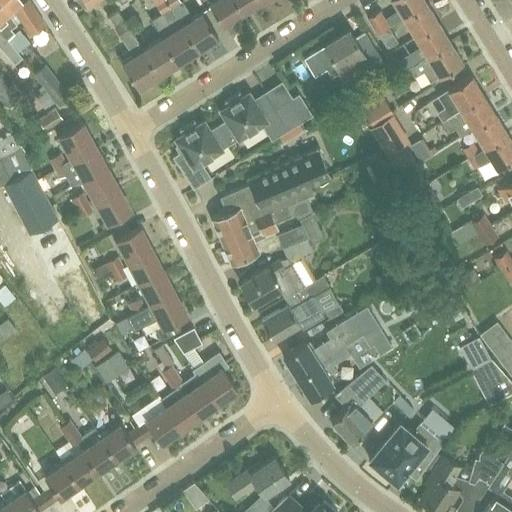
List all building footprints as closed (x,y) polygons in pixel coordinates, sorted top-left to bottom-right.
[(22,0),(0,0),(0,2),(9,14),(13,10),(30,34),(45,23),(28,0),(22,0)] [(81,0),(88,9),(100,0),(81,0)] [(172,30),(162,36),(177,61),(197,48),(171,6),(167,0),(157,0),(154,2),(172,30)] [(167,0),(171,6),(197,48),(217,36),(202,11),(191,17),(181,1),(180,0),(167,0)] [(222,23),(242,11),(234,0),(212,0),(209,2),(222,23)] [(234,0),(242,11),(259,0),(234,0)] [(393,0),(403,16),(426,2),(424,0),(393,0)] [(0,2),(0,30),(7,38),(13,32),(10,28),(16,24),(9,14),(0,2)] [(426,2),(403,16),(415,35),(438,21),(426,2)] [(108,15),(123,39),(133,54),(122,61),(137,85),(157,73),(142,48),(132,33),(117,9),(108,15)] [(396,20),(391,11),(380,18),(383,24),(374,29),(376,33),(396,20)] [(124,19),(132,33),(142,27),(133,14),(124,19)] [(402,29),(396,20),(376,33),(386,47),(395,41),(392,35),(402,29)] [(415,35),(427,54),(427,55),(450,41),(438,21),(415,35)] [(354,36),(348,28),(303,57),(314,75),(326,67),(331,75),(352,61),(358,69),(368,63),(372,69),(383,62),(363,30),(354,36)] [(22,56),(7,38),(0,30),(0,45),(14,62),(22,56)] [(162,36),(142,48),(157,73),(177,61),(162,36)] [(408,68),(414,76),(422,71),(429,81),(439,75),(462,61),(450,41),(427,55),(427,54),(420,59),(398,73),(398,74),(408,68)] [(398,73),(420,59),(415,49),(392,64),(398,73)] [(60,83),(45,63),(33,72),(49,92),(60,83)] [(0,95),(8,105),(19,95),(0,73),(0,72),(1,72),(0,71),(0,95)] [(460,108),(482,94),(470,74),(448,88),(437,95),(444,105),(449,114),(454,111),(454,112),(460,108)] [(225,117),(217,122),(229,142),(260,122),(271,139),(288,128),(277,111),(268,117),(264,116),(248,91),(241,95),(239,91),(224,101),(227,105),(220,109),(225,117)] [(495,113),(482,94),(460,108),(454,112),(454,111),(449,114),(443,118),(444,119),(441,120),(448,131),(455,126),(460,135),(472,128),(472,127),(495,113)] [(368,123),(391,110),(382,95),(360,109),(368,123)] [(289,99),(275,107),(277,111),(288,128),(301,119),(289,99)] [(63,118),(55,107),(38,118),(45,130),(63,118)] [(399,122),(391,110),(368,123),(377,136),(399,122)] [(484,147),(507,133),(495,113),(472,127),(472,128),(484,147)] [(229,142),(217,122),(208,127),(203,119),(196,124),(194,120),(179,129),(182,133),(175,137),(182,148),(172,155),(186,176),(200,167),(197,163),(229,142)] [(71,156),(94,143),(82,121),(59,134),(71,156)] [(511,141),(507,133),(467,157),(473,167),(490,157),(496,167),(511,156),(511,141)] [(466,156),(467,157),(479,150),(473,140),(461,148),(466,156)] [(12,149),(0,154),(0,158),(9,180),(31,168),(33,162),(20,143),(12,149)] [(106,164),(94,143),(66,160),(54,167),(59,178),(77,167),(82,178),(83,177),(106,164)] [(221,239),(290,209),(287,202),(313,190),(310,184),(331,175),(331,174),(329,174),(316,145),(318,145),(317,143),(244,176),(244,177),(246,177),(249,183),(222,194),(226,203),(235,199),(238,205),(211,217),(221,239)] [(387,154),(398,172),(415,163),(404,143),(387,154)] [(54,167),(66,160),(61,152),(48,159),(54,167)] [(0,184),(3,183),(9,180),(0,158),(0,184)] [(95,199),(118,186),(106,164),(83,177),(95,199)] [(31,168),(9,180),(3,183),(29,233),(52,277),(56,275),(68,268),(82,262),(32,167),(31,168)] [(511,199),(511,179),(498,188),(505,199),(510,196),(511,199)] [(440,207),(428,184),(411,195),(424,218),(440,207)] [(118,186),(95,199),(107,221),(130,208),(118,186)] [(76,207),(88,201),(83,191),(71,198),(76,207)] [(93,210),(88,201),(76,207),(82,217),(93,210)] [(290,209),(221,239),(230,261),(258,249),(254,238),(278,228),(274,220),(291,212),(290,209)] [(323,236),(311,211),(299,217),(301,222),(309,237),(311,242),(323,236)] [(484,212),(445,233),(452,245),(490,223),(484,212)] [(277,233),(283,248),(309,237),(301,222),(277,233)] [(490,223),(477,231),(484,243),(497,235),(490,223)] [(128,260),(151,247),(140,225),(116,238),(128,260)] [(290,263),(313,250),(310,242),(311,242),(309,237),(283,248),(290,263)] [(163,269),(151,247),(128,260),(139,282),(163,269)] [(493,256),(500,267),(511,259),(511,257),(506,249),(493,256)] [(122,264),(117,255),(105,262),(110,270),(122,264)] [(283,267),(279,258),(240,281),(253,303),(280,288),(285,296),(294,291),(304,285),(296,271),(283,267)] [(511,259),(500,267),(511,287),(511,259)] [(127,275),(122,265),(111,271),(116,281),(127,275)] [(458,276),(465,288),(480,279),(473,267),(458,276)] [(173,289),(163,269),(139,282),(150,301),(173,289)] [(262,318),(273,339),(300,325),(301,328),(324,315),(313,295),(330,286),(323,275),(304,285),(294,291),(298,298),(288,303),(262,318)] [(394,288),(405,310),(419,303),(408,281),(394,288)] [(15,307),(25,297),(11,282),(1,292),(15,307)] [(186,313),(173,289),(150,301),(132,311),(125,315),(131,326),(156,313),(162,325),(155,329),(160,338),(180,328),(176,319),(186,313)] [(143,305),(138,297),(128,302),(132,311),(143,305)] [(339,303),(325,310),(329,317),(343,310),(339,303)] [(0,326),(0,333),(4,342),(24,333),(18,319),(0,326)] [(511,340),(496,320),(479,333),(511,375),(511,340)] [(282,353),(296,375),(359,335),(362,334),(354,321),(337,332),(340,336),(322,347),(319,343),(311,348),(305,339),(282,353)] [(202,342),(193,326),(173,337),(183,352),(202,342)] [(359,366),(371,358),(379,353),(373,342),(369,345),(362,334),(359,335),(296,375),(310,397),(333,382),(327,373),(335,367),(332,363),(350,352),(359,366)] [(478,334),(459,344),(471,367),(490,357),(478,334)] [(86,349),(94,359),(95,360),(111,348),(103,337),(86,349)] [(83,348),(70,358),(77,368),(91,357),(83,348)] [(194,367),(197,371),(218,402),(237,388),(222,367),(227,364),(218,351),(194,367)] [(123,352),(108,362),(116,374),(131,363),(123,352)] [(471,367),(469,368),(488,405),(511,391),(511,381),(490,357),(471,367)] [(161,370),(160,371),(166,380),(172,375),(177,372),(171,363),(166,367),(161,370)] [(357,404),(385,378),(370,363),(349,380),(355,388),(347,395),(351,399),(330,419),(351,441),(372,420),(357,404)] [(423,392),(440,386),(433,367),(416,373),(423,392)] [(199,414),(218,402),(197,371),(183,381),(177,372),(172,375),(178,384),(199,414)] [(199,414),(178,384),(172,375),(166,380),(172,389),(160,396),(159,397),(164,405),(180,428),(199,414)] [(161,441),(180,428),(164,405),(159,397),(160,396),(159,394),(144,405),(143,410),(148,416),(145,418),(146,419),(139,425),(145,435),(153,429),(161,441)] [(69,420),(60,425),(66,434),(74,428),(69,420)] [(411,431),(399,420),(368,457),(383,469),(379,473),(390,482),(393,478),(396,480),(404,470),(415,478),(442,441),(419,422),(411,431)] [(119,422),(100,435),(116,457),(135,444),(134,443),(141,437),(134,427),(127,432),(119,422)] [(94,427),(76,440),(81,447),(97,470),(116,457),(104,441),(100,435),(94,427)] [(74,428),(66,434),(72,442),(80,437),(74,428)] [(81,447),(63,461),(78,483),(97,470),(81,447)] [(468,479),(453,475),(460,465),(443,454),(428,476),(431,478),(419,497),(439,510),(448,497),(451,500),(458,489),(476,501),(488,483),(502,461),(495,457),(495,453),(494,450),(489,447),(481,449),(478,452),(478,457),(474,457),(468,479)] [(511,454),(508,452),(506,455),(502,461),(488,483),(491,485),(490,485),(502,493),(511,476),(511,454)] [(264,493),(288,476),(274,454),(262,462),(260,460),(226,483),(235,497),(256,482),(264,493)] [(51,485),(44,491),(51,501),(58,496),(59,496),(78,483),(63,461),(43,474),(51,485)] [(3,490),(18,511),(36,511),(40,510),(39,509),(47,504),(34,485),(27,491),(19,479),(3,490)] [(18,511),(3,490),(0,491),(0,493),(5,501),(0,503),(0,511),(18,511)] [(511,511),(511,495),(506,492),(504,496),(497,492),(490,503),(489,502),(482,511),(511,511)] [(333,511),(336,510),(324,500),(322,503),(319,500),(308,511),(287,493),(274,508),(268,511),(333,511)]
